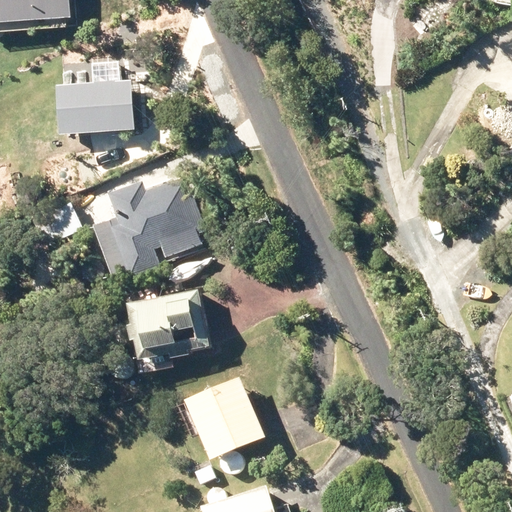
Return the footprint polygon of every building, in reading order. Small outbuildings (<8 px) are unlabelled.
[(64,0),(0,0),(0,22),(66,18),(64,0)] [(128,82),(51,86),(53,134),(130,130),(128,82)] [(138,182),(104,195),(113,218),(89,227),(108,279),(123,273),(125,279),(156,267),(153,260),(164,255),(167,262),(200,249),(194,233),(203,230),(187,188),(178,191),(173,181),(142,192),(138,182)] [(69,203),(30,221),(43,247),(81,229),(69,203)] [(193,292),(121,306),(132,361),(161,356),(162,360),(184,355),(183,351),(203,347),(193,292)] [(177,402),(203,462),(259,437),(233,378),(177,402)] [(208,465),(192,472),(197,485),(213,478),(208,465)] [(268,511),(268,509),(273,507),(265,485),(193,508),(194,511),(268,511)]
